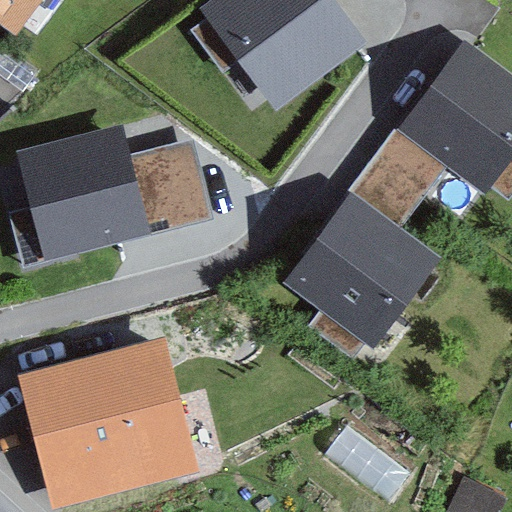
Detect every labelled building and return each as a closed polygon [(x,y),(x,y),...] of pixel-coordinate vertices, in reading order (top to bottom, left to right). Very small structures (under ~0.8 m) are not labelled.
[(0,0),(0,9),(14,19),(28,0),(0,0)] [(321,0),(232,0),(217,11),(277,92),(349,38),(321,0)] [(484,179),(511,140),(511,87),(466,52),(412,125),(484,179)] [(28,159),(51,247),(151,222),(153,231),(211,216),(196,158),(168,165),(164,148),(122,158),(116,136),(28,159)] [(352,205),(297,278),(370,332),(425,259),(352,205)] [(126,469),(182,456),(154,344),(30,375),(55,476),(124,459),(126,469)] [(326,455),(394,495),(415,460),(347,420),(326,455)] [(449,511),(494,511),(502,497),(465,479),(449,511)]
